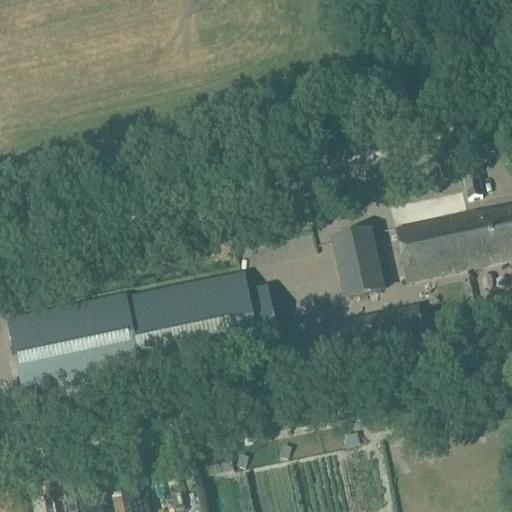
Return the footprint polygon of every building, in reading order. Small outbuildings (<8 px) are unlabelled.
[(469,203),(484,201),(479,177),(465,179),(469,203)] [(408,285),(511,262),(511,208),(397,233),(408,285)] [(382,295),(369,235),(338,242),(351,302),(382,295)] [(128,303),(10,328),(27,407),(144,383),(146,397),(265,372),(261,353),(280,349),(279,349),(261,353),(249,299),(268,295),(268,294),(249,298),(245,280),(128,304),(128,303)] [(333,374),(427,354),(418,311),(324,331),(333,374)]
